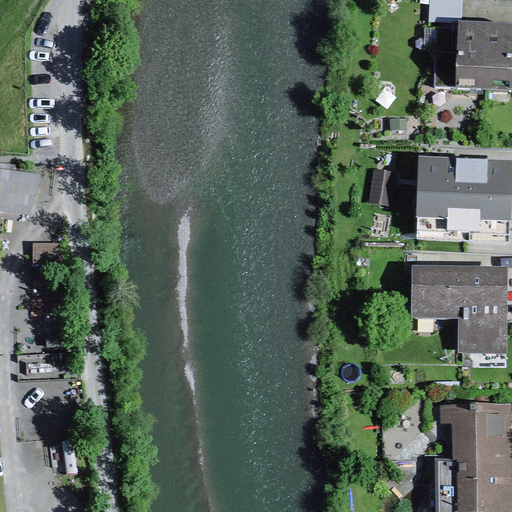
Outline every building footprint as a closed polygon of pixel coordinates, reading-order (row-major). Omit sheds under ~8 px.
[(461,0),(430,0),(429,21),(462,22),(461,0)] [(511,26),(460,24),(457,90),(511,91),(511,26)] [(511,164),(418,160),(415,242),(510,245),(511,205),(511,164)] [(0,216),(33,219),(36,177),(0,174),(0,216)] [(412,269),(412,321),(459,322),(459,355),(507,355),(508,270),(412,269)] [(438,464),(438,511),(511,511),(511,496),(511,406),(441,407),(441,424),(452,424),(452,464),(438,464)]
